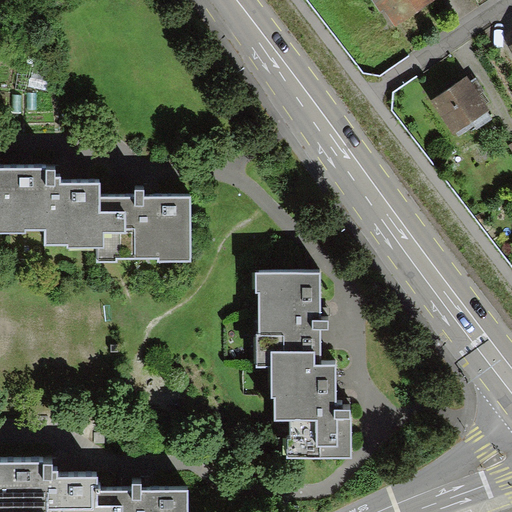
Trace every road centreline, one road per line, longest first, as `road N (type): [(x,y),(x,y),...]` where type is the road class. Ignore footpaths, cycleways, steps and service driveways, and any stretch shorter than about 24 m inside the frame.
road 1 (primary): [(511,367),(241,0)]
road 2 (residential): [(510,0),(372,94)]
road 3 (residential): [(380,511),(511,451)]
